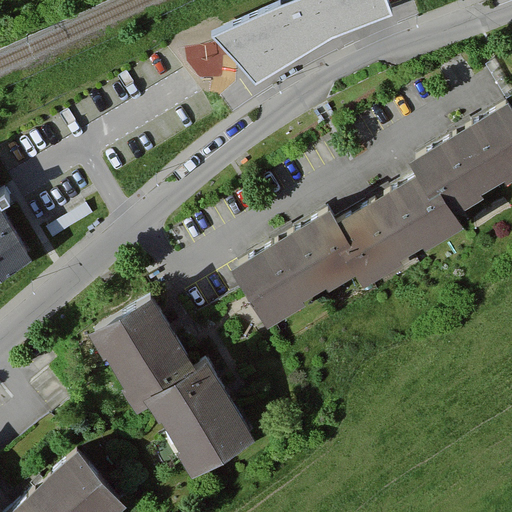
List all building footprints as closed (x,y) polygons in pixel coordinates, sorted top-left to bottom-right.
[(263,0),(214,23),(256,74),(328,29),(391,5),(388,0),(263,0)] [(511,84),(495,55),(485,61),(502,91),(511,84)] [(511,172),(511,111),(503,96),(406,154),(415,168),(336,215),(328,203),(229,262),(265,322),(356,268),(363,280),(463,221),(455,207),(511,172)] [(0,270),(27,255),(0,209),(0,270)] [(189,361),(148,290),(85,327),(134,411),(149,402),(187,467),(250,431),(204,352),(189,361)] [(74,441),(1,505),(0,503),(0,511),(104,511),(123,496),(74,441)]
